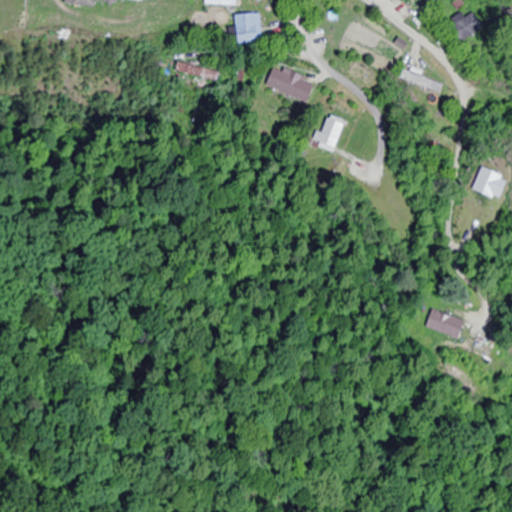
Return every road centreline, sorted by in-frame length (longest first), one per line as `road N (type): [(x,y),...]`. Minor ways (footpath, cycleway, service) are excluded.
road 1 (residential): [(287,0),(291,66),(267,362)]
road 2 (residential): [(454,255),(448,222),(461,89),(437,55),(366,0)]
